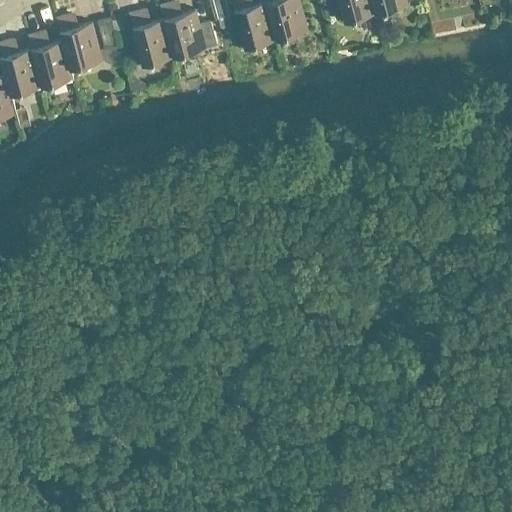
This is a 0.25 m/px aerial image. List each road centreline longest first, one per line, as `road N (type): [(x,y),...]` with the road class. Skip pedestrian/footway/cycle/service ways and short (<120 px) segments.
road 1 (residential): [(511,111),(203,179),(92,224),(0,287)]
road 2 (unknown): [(511,208),(431,233),(364,311),(214,358),(234,511)]
